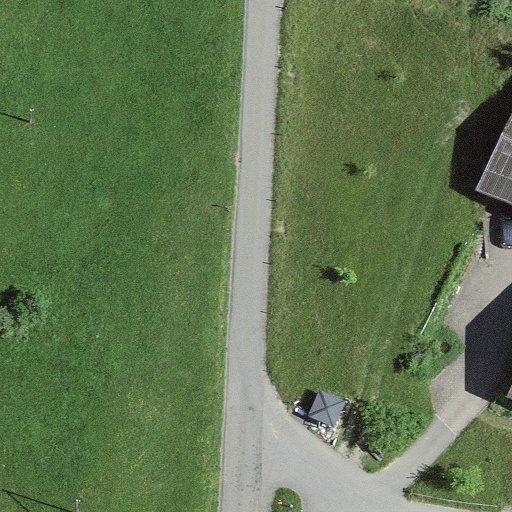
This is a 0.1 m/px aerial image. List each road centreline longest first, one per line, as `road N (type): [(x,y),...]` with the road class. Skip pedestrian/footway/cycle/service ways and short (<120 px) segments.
road 1 (tertiary): [(240,511),(278,0)]
road 2 (track): [(398,511),(243,438)]
